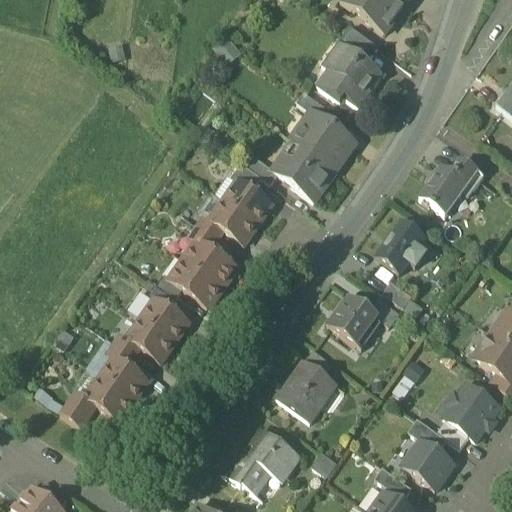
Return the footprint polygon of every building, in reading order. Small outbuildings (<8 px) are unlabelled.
[(343,0),(340,5),(384,36),(406,6),(397,0),(343,0)] [(336,48),(356,62),(367,46),(347,32),(336,48)] [(239,60),(225,42),(211,53),(225,71),(239,60)] [(342,103),(356,113),(381,79),(356,62),(336,48),(320,71),(329,78),(317,93),(338,108),(342,103)] [(125,64),(122,50),(107,53),(110,67),(125,64)] [(511,88),(495,111),(511,123),(511,88)] [(308,118),(323,129),(331,119),(302,98),(295,108),(308,118)] [(305,135),(293,151),(334,179),(354,150),(323,129),(308,118),(299,130),(305,135)] [(334,179),(293,151),(290,148),(269,178),(266,181),(273,187),(310,212),(334,179)] [(248,162),(241,172),(259,186),(269,192),(273,187),(266,181),(269,178),(248,162)] [(466,191),(473,196),(482,182),(459,165),(449,178),(467,191),(466,191)] [(250,199),(259,186),(241,172),(240,172),(233,181),(230,186),(235,190),(236,189),(250,199)] [(418,205),(444,223),(446,220),(447,221),(459,204),(458,203),(466,191),(467,191),(449,178),(441,172),(418,205)] [(230,186),(233,181),(229,178),(212,202),(222,209),(235,190),(230,186)] [(235,190),(222,209),(256,233),(270,213),(250,199),(236,189),(235,190)] [(222,209),(212,202),(209,200),(197,219),(203,224),(208,227),(222,209)] [(256,233),(222,209),(208,227),(208,228),(222,238),(242,252),(256,233)] [(196,234),(216,248),(222,238),(208,228),(208,227),(203,224),(196,234)] [(376,264),(399,280),(408,268),(415,274),(424,263),(416,257),(424,245),(402,229),(376,264)] [(208,258),(216,248),(196,234),(188,245),(194,250),(195,249),(208,258)] [(194,250),(181,268),(221,296),(235,277),(208,258),(195,249),(194,250)] [(221,296),(181,268),(168,287),(167,288),(181,297),(207,316),(221,296)] [(162,283),(154,293),(174,307),(181,297),(167,288),(168,287),(162,283)] [(383,301),(400,313),(407,304),(408,304),(390,291),(383,301)] [(174,307),(154,293),(147,304),(152,308),(153,307),(167,317),(174,307)] [(152,308),(147,304),(140,299),(127,318),(139,326),(152,308)] [(325,333),(352,351),(371,323),(372,321),(366,317),(345,303),(332,322),(334,323),(330,330),(328,329),(325,333)] [(371,323),(384,333),(396,318),(377,304),(366,317),(372,321),(371,323)] [(400,313),(414,322),(420,313),(407,304),(400,313)] [(152,308),(139,326),(173,350),(187,331),(167,317),(153,307),(152,308)] [(490,343),(511,358),(511,321),(508,318),(490,343)] [(173,350),(139,326),(125,345),(125,346),(139,356),(159,370),(173,350)] [(73,344),(61,336),(50,352),(62,360),(73,344)] [(120,342),(113,352),(133,366),(139,356),(125,346),(125,345),(120,342)] [(495,381),(511,393),(511,358),(490,343),(474,366),(495,381)] [(105,363),(113,352),(105,347),(85,376),(98,385),(111,367),(105,363)] [(133,366),(113,352),(105,363),(111,367),(112,366),(126,376),(133,366)] [(300,371),(318,384),(330,368),(312,355),(300,371)] [(111,367),(98,385),(132,409),(146,390),(126,376),(112,366),(111,367)] [(423,376),(412,368),(402,381),(414,389),(423,376)] [(271,406),(305,431),(332,395),(318,384),(300,371),(298,370),(271,406)] [(488,390),(507,404),(511,397),(511,393),(495,381),(488,390)] [(132,409),(98,385),(85,404),(84,405),(95,413),(118,429),(132,409)] [(442,425),(474,448),(497,416),(465,393),(457,404),(453,401),(445,412),(449,414),(442,425)] [(59,421),(80,434),(95,413),(84,405),(85,404),(76,398),(59,421)] [(419,448),(436,460),(445,447),(416,426),(406,440),(419,448)] [(436,440),(458,456),(467,444),(445,427),(436,440)] [(240,494),(252,502),(266,482),(274,470),(285,478),(295,464),(258,436),(250,446),(254,449),(235,474),(227,468),(217,481),(235,495),(240,494)] [(400,474),(433,498),(452,471),(436,460),(419,448),(400,474)] [(309,475),(324,486),(336,470),(321,459),(309,475)] [(274,470),(266,482),(277,490),(285,478),(274,470)] [(373,486),(402,507),(410,496),(381,475),(373,486)] [(36,496),(55,511),(59,511),(66,505),(44,487),(36,496)] [(31,492),(17,509),(20,511),(55,511),(36,496),(31,492)] [(399,511),(383,500),(374,511),(399,511)]
